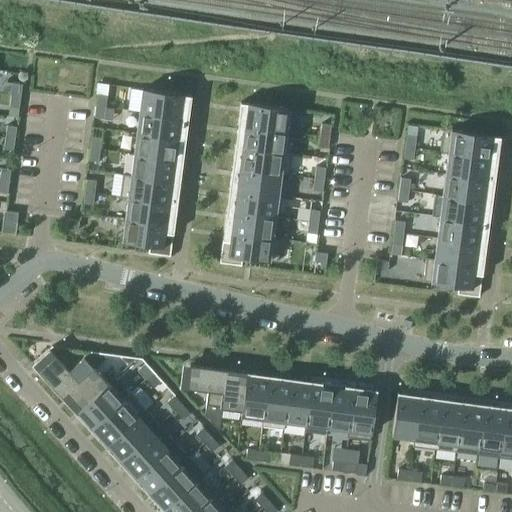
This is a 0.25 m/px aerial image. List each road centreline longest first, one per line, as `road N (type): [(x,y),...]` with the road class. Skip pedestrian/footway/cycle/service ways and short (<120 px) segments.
road 1 (residential): [(0,298),(35,263),(56,257),(394,342),(511,358)]
road 2 (residential): [(0,348),(147,511)]
